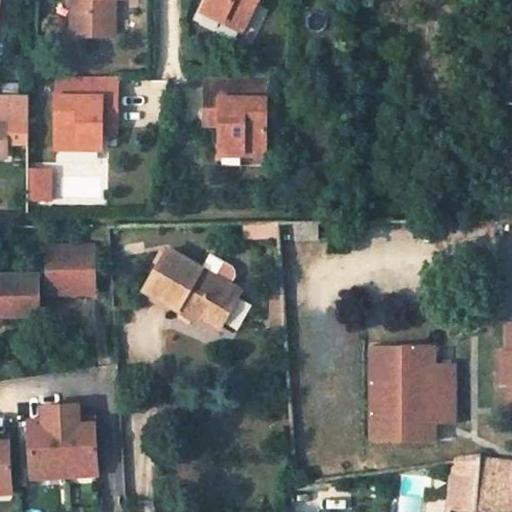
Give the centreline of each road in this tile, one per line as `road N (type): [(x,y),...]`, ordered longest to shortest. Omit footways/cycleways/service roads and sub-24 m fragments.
road 1 (residential): [(0,399),(105,384),(112,511)]
road 2 (unknown): [(511,238),(347,252)]
